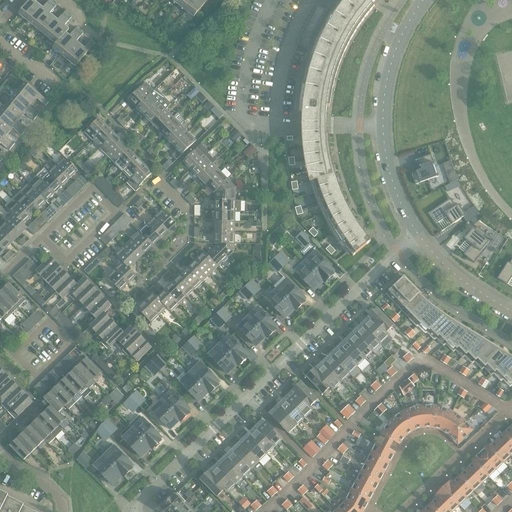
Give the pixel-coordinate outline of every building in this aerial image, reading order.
[(26,20),(39,5),(35,2),(36,0),(29,0),(18,14),(26,20)] [(34,27),(53,3),(49,0),(43,8),(39,5),(26,20),(34,27)] [(186,12),(195,0),(182,0),(178,6),(186,12)] [(193,18),(208,0),(195,0),(186,12),(193,18)] [(351,254),(353,257),(370,242),(367,237),(361,229),(355,221),(350,212),(346,203),(342,194),(338,185),(335,175),(333,166),(331,156),(329,146),(329,135),(326,135),(325,130),(325,128),(325,124),(326,118),(326,112),(326,107),(329,107),(332,93),(335,79),(339,66),(344,54),(350,41),(357,30),(365,18),(374,7),(372,5),(366,0),(345,0),(344,2),(334,15),(326,29),(319,43),(314,57),(309,72),(305,88),(303,102),(299,101),(299,104),(303,104),(302,116),(302,119),(301,122),(301,125),(301,128),(301,132),(302,133),(302,135),(302,137),(302,139),(302,141),(302,144),(302,147),(303,150),(303,153),(304,157),(304,161),(305,164),(305,166),(306,170),(307,173),(308,176),(309,180),(309,182),(309,183),(313,182),(316,192),(320,203),(325,213),(330,223),(335,233),(342,242),(348,251),(351,254)] [(41,33),(54,17),(50,14),(57,5),(53,3),(34,27),(41,33)] [(48,39),(68,15),(65,12),(58,20),(54,17),(41,33),(48,39)] [(66,33),(69,30),(64,26),(71,18),(68,15),(48,39),(56,45),(66,33)] [(60,55),(80,31),(76,28),(69,36),(66,33),(56,45),(53,49),(60,55)] [(68,61),(80,45),(76,42),(83,33),(80,31),(60,55),(68,61)] [(75,67),(95,43),(91,40),(84,48),(80,45),(68,61),(75,67)] [(49,103),(25,83),(18,91),(34,103),(37,99),(45,106),(49,103)] [(136,108),(150,94),(142,86),(128,100),(136,108)] [(30,107),(34,103),(18,91),(12,98),(36,118),(39,114),(30,107)] [(144,116),(158,103),(150,94),(136,108),(144,116)] [(36,118),(12,98),(6,106),(22,118),(25,114),(33,121),(36,118)] [(151,124),(165,110),(158,103),(144,116),(151,124)] [(18,122),(22,118),(6,106),(0,113),(24,133),(27,129),(18,122)] [(159,132),(173,118),(165,110),(151,124),(159,132)] [(24,133),(0,113),(0,125),(9,133),(13,129),(21,136),(24,133)] [(166,140),(180,126),(184,122),(177,114),(173,118),(159,132),(166,140)] [(93,141),(107,127),(99,119),(95,123),(88,130),(85,133),(93,141)] [(92,120),(85,127),(88,130),(95,123),(92,120)] [(6,137),(9,133),(0,125),(0,137),(12,147),(15,144),(6,137)] [(174,147),(188,133),(180,126),(166,140),(174,147)] [(100,148),(114,135),(107,127),(93,141),(100,148)] [(177,151),(171,156),(175,161),(181,155),(195,141),(188,133),(174,147),(177,151)] [(108,156),(122,142),(114,135),(100,148),(108,156)] [(12,147),(0,137),(0,144),(1,144),(9,151),(12,147)] [(115,164),(129,150),(122,142),(108,156),(115,164)] [(191,170),(208,154),(209,152),(201,144),(183,162),(191,170)] [(123,172),(137,158),(129,150),(115,164),(123,172)] [(198,178),(212,165),(216,162),(208,154),(191,170),(198,178)] [(418,160),(421,170),(416,172),(416,173),(412,174),(415,185),(439,177),(431,155),(418,160)] [(77,171),(69,163),(64,158),(56,165),(69,179),(77,171)] [(130,179),(144,166),(137,158),(123,172),(130,179)] [(451,162),(443,164),(450,184),(458,181),(458,180),(456,175),(453,167),(451,162)] [(69,179),(56,165),(48,173),(61,187),(69,179)] [(206,186),(220,173),(212,165),(198,178),(206,186)] [(138,187),(152,174),(144,166),(130,179),(126,183),(136,193),(140,189),(138,187)] [(61,187),(48,173),(44,168),(36,176),(38,178),(40,180),(53,194),(61,187)] [(213,193),(227,180),(226,179),(230,175),(225,170),(220,173),(206,186),(213,193)] [(53,194),(40,180),(38,178),(30,185),(33,188),(46,202),(53,194)] [(234,201),(234,188),(227,180),(213,193),(215,196),(215,201),(234,201)] [(33,188),(30,185),(28,183),(20,191),(24,196),(38,209),(46,202),(33,188)] [(38,209),(24,196),(20,191),(12,198),(17,203),(30,217),(38,209)] [(30,217),(17,203),(12,198),(4,207),(13,216),(13,215),(22,224),(30,217)] [(464,213),(458,205),(456,206),(450,199),(429,214),(436,224),(447,217),(452,225),(463,218),(467,224),(470,221),(474,218),(477,215),(478,214),(474,207),(464,213)] [(240,212),(241,201),(234,201),(215,201),(215,212),(234,212),(240,212)] [(174,224),(161,211),(161,210),(154,217),(167,231),(174,224)] [(234,223),(234,212),(215,212),(215,222),(234,223)] [(27,229),(22,224),(13,215),(13,216),(6,222),(19,236),(27,229)] [(470,221),(474,225),(481,220),(477,215),(474,218),(470,221)] [(167,231),(154,217),(146,225),(160,238),(167,231)] [(19,236),(6,222),(0,227),(0,232),(11,244),(19,236)] [(233,233),(234,223),(215,222),(214,233),(233,233)] [(160,238),(146,225),(139,232),(152,246),(160,238)] [(36,233),(29,227),(27,229),(34,236),(36,233)] [(487,248),(485,247),(489,242),(484,238),(486,235),(477,227),(474,230),(473,229),(464,239),(472,245),(464,255),(474,264),(487,248)] [(11,244),(0,232),(0,247),(4,251),(11,244)] [(152,246),(139,232),(131,240),(144,253),(152,246)] [(311,241),(302,232),(296,238),(305,247),(311,241)] [(233,245),(233,233),(214,233),(214,244),(218,244),(233,245)] [(144,253),(131,240),(123,247),(136,261),(144,253)] [(216,267),(233,251),(233,245),(218,244),(206,256),(216,267)] [(136,261),(123,247),(114,256),(122,263),(128,269),(136,261)] [(333,271),(316,253),(313,250),(303,259),(325,283),(326,282),(328,282),(332,278),(332,276),(333,275),(331,273),(333,271)] [(216,267),(206,256),(203,254),(196,261),(209,274),(216,267)] [(289,262),(280,254),(274,259),(283,268),(289,262)] [(43,279),(56,265),(49,258),(38,268),(35,271),(43,279)] [(283,268),(274,259),(269,265),(277,273),(283,268)] [(325,283),(303,259),(292,269),(295,272),(295,273),(300,277),(299,277),(308,286),(313,291),(323,281),(325,283)] [(511,278),(511,259),(509,264),(507,262),(497,279),(507,285),(511,278)] [(38,268),(35,265),(30,260),(26,264),(34,273),(35,271),(38,268)] [(209,274),(196,261),(188,269),(201,282),(209,274)] [(135,277),(128,269),(122,263),(114,271),(127,284),(135,277)] [(34,273),(26,264),(21,269),(29,277),(34,273)] [(49,286),(63,272),(56,265),(43,279),(49,286)] [(29,277),(21,269),(17,273),(25,281),(29,277)] [(201,282),(188,269),(179,277),(192,290),(201,282)] [(127,284),(114,271),(106,278),(119,292),(127,284)] [(56,293),(70,279),(63,272),(49,286),(56,293)] [(25,281),(17,273),(13,277),(21,285),(25,282),(25,281)] [(192,290),(179,277),(171,285),(185,298),(192,290)] [(393,303),(411,286),(404,278),(386,295),(393,303)] [(76,286),(70,279),(56,293),(62,299),(68,294),(76,286)] [(74,301),(90,286),(83,279),(76,286),(68,294),(74,301)] [(305,299),(287,280),(277,290),(296,310),(304,303),(303,301),(305,299)] [(260,290),(251,281),(246,287),(254,296),(260,290)] [(23,298),(9,284),(2,291),(19,308),(26,301),(23,298)] [(185,298),(171,285),(165,291),(178,305),(185,298)] [(81,308),(83,307),(97,293),(90,286),(74,301),(81,308)] [(401,311),(419,294),(411,286),(393,303),(401,311)] [(254,296),(246,287),(240,292),(248,301),(254,296)] [(296,310),(277,290),(266,300),(271,305),(279,314),(280,314),(284,319),(294,309),(296,311),(296,310)] [(19,308),(2,291),(0,292),(0,302),(12,315),(19,308)] [(178,305),(165,291),(157,299),(166,308),(165,309),(170,313),(178,305)] [(90,313),(103,300),(97,293),(83,307),(90,313)] [(166,308),(157,299),(153,294),(145,302),(158,316),(165,309),(166,308)] [(409,319),(426,302),(418,295),(419,294),(401,311),(409,319)] [(104,314),(111,308),(103,300),(90,313),(96,320),(103,313),(104,314)] [(12,315),(0,302),(0,316),(1,318),(5,321),(12,315)] [(158,316),(145,302),(137,310),(150,324),(158,316)] [(416,326),(435,309),(426,302),(409,319),(416,326)] [(273,323),(258,308),(248,318),(267,338),(276,330),(274,328),(276,326),(273,323)] [(231,318),(223,309),(217,315),(225,323),(231,318)] [(393,326),(377,309),(368,317),(388,337),(389,337),(386,334),(393,326)] [(425,333),(444,316),(435,309),(416,326),(417,327),(418,326),(425,333)] [(95,333),(109,320),(104,314),(103,313),(96,320),(89,327),(95,333)] [(225,323),(217,315),(211,320),(219,329),(225,323)] [(267,338),(248,318),(245,315),(235,325),(238,328),(242,333),(251,342),(255,346),(265,337),(267,339),(267,338)] [(434,340),(453,322),(444,316),(425,333),(425,334),(427,332),(434,340)] [(388,337),(368,317),(371,320),(364,327),(380,345),(388,337)] [(102,341),(117,328),(109,320),(95,333),(102,341)] [(443,346),(462,327),(453,322),(434,340),(436,338),(443,346)] [(380,345),(364,327),(356,335),(372,352),(380,345)] [(453,352),(472,333),(462,327),(443,346),(444,346),(446,344),(453,352)] [(123,335),(123,334),(117,328),(102,341),(101,343),(108,350),(115,343),(123,335)] [(121,350),(137,335),(130,328),(123,334),(123,335),(115,343),(121,350)] [(462,357),(481,339),(472,333),(453,352),(455,350),(462,357)] [(130,355),(144,342),(137,335),(121,350),(128,357),(130,355)] [(372,352),(356,335),(348,342),(365,360),(372,352)] [(247,354),(230,336),(219,346),(239,366),(247,358),(245,356),(247,354)] [(202,345),(194,337),(188,342),(196,351),(202,345)] [(472,363),(491,345),(481,339),(462,357),(463,358),(465,356),(472,363)] [(136,362),(150,349),(144,342),(130,355),(136,362)] [(196,351),(188,342),(182,348),(191,357),(196,351)] [(365,360),(348,342),(340,350),(357,367),(365,360)] [(239,366),(219,346),(216,343),(206,353),(209,356),(213,361),(222,370),(227,374),(237,364),(238,366),(239,366)] [(481,369),(500,351),(491,345),(472,363),(472,364),(474,362),(481,369)] [(357,367),(340,350),(332,358),(349,375),(357,367)] [(491,375),(510,357),(500,351),(481,369),(482,370),(484,368),(491,375)] [(165,365),(157,356),(151,362),(160,371),(165,365)] [(500,381),(511,369),(511,358),(510,357),(491,375),(491,376),(493,374),(500,381)] [(99,372),(86,358),(79,365),(92,379),(99,372)] [(106,365),(99,358),(95,362),(102,369),(106,365)] [(349,375),(332,358),(325,365),(341,382),(349,375)] [(218,382),(201,364),(198,361),(188,371),(191,374),(210,394),(211,393),(213,393),(217,390),(217,388),(218,386),(216,384),(218,382)] [(160,371),(151,362),(145,367),(154,376),(160,371)] [(92,379),(79,365),(71,373),(87,389),(95,382),(92,379)] [(112,372),(106,365),(102,369),(108,376),(112,372)] [(341,382),(325,365),(317,372),(314,369),(314,370),(334,390),(341,382)] [(510,387),(511,385),(511,369),(500,381),(501,381),(503,379),(510,387)] [(334,390),(314,370),(306,377),(323,395),(330,387),(333,390),(334,390)] [(87,389),(71,373),(64,380),(77,393),(78,393),(81,395),(87,389)] [(210,394),(191,374),(180,384),(185,388),(184,389),(193,398),(193,397),(198,402),(208,392),(210,394)] [(0,393),(12,382),(5,375),(0,379),(0,393)] [(77,393),(64,380),(58,386),(75,404),(81,397),(77,393)] [(399,387),(403,396),(414,387),(413,385),(408,380),(399,387)] [(0,397),(4,402),(18,389),(12,382),(0,393),(0,397)] [(317,400),(300,383),(292,391),(312,411),(312,410),(309,407),(317,400)] [(75,404),(58,386),(51,392),(64,406),(68,410),(75,404)] [(99,404),(107,412),(125,396),(117,387),(99,404)] [(11,409),(25,396),(18,389),(4,402),(1,406),(8,413),(11,409)] [(190,410),(172,392),(169,389),(159,399),(162,402),(181,422),(189,414),(188,412),(190,410)] [(312,411),(292,391),(295,394),(287,401),(304,419),(312,411)] [(64,406),(51,392),(44,399),(51,407),(51,406),(58,413),(64,406)] [(144,401),(136,392),(130,398),(139,407),(144,401)] [(17,416),(31,403),(25,396),(11,409),(8,413),(14,419),(17,416)] [(139,407),(130,398),(124,403),(133,412),(139,407)] [(304,419),(287,401),(279,409),(296,426),(304,419)] [(181,422),(162,402),(151,412),(156,416),(164,425),(165,425),(169,430),(179,420),(181,422)] [(347,420),(355,412),(349,405),(340,413),(347,420)] [(65,420),(58,413),(51,406),(51,407),(44,413),(58,427),(65,420)] [(423,428),(420,406),(417,407),(413,408),(410,409),(407,410),(404,411),(414,431),(415,430),(417,430),(419,429),(421,428),(423,428)] [(433,428),(436,406),(433,406),(430,406),(426,406),(423,406),(420,406),(423,428),(425,428),(427,428),(429,428),(431,428),(433,428)] [(442,432),(453,412),(450,411),(447,409),(443,408),(440,407),(436,406),(433,428),(435,429),(437,429),(438,430),(440,431),(442,432)] [(296,426),(279,409),(271,417),(288,434),(296,426)] [(414,431),(404,411),(401,413),(399,414),(396,416),(394,417),(392,419),(390,421),(406,437),(407,435),(409,434),(410,433),(412,432),(414,431)] [(450,437),(466,422),(463,420),(461,418),(458,416),(456,414),(453,412),(442,432),(444,432),(445,434),(447,435),(448,436),(450,437)] [(58,427),(44,413),(37,420),(55,438),(62,431),(58,427)] [(161,438),(143,420),(140,417),(130,426),(133,429),(152,450),(154,448),(156,449),(160,445),(159,443),(161,442),(159,440),(161,438)] [(55,438),(37,420),(30,426),(44,440),(48,445),(55,438)] [(117,430),(107,420),(102,426),(111,435),(117,430)] [(406,437),(390,421),(388,423),(386,426),(384,428),(382,431),(380,435),(399,445),(400,443),(401,442),(402,441),(403,439),(404,438),(406,437)] [(282,439),(266,422),(257,430),(274,447),(282,439)] [(467,436),(473,430),(466,422),(450,437),(458,446),(464,439),(465,440),(468,437),(467,436)] [(44,440),(30,426),(23,433),(37,447),(44,440)] [(111,435),(102,426),(101,426),(97,432),(105,441),(111,435)] [(511,428),(510,427),(503,434),(511,443),(511,428)] [(152,450),(133,429),(123,439),(127,444),(136,453),(140,458),(150,448),(152,450)] [(274,447),(257,430),(250,438),(266,455),(274,447)] [(37,447),(23,433),(17,440),(30,453),(37,447)] [(511,454),(511,443),(503,434),(496,441),(510,456),(511,454)] [(320,435),(317,438),(320,440),(325,445),(327,442),(322,437),(320,435)] [(266,455),(250,438),(242,445),(259,462),(266,455)] [(30,453),(17,440),(9,447),(23,460),(30,453)] [(510,456),(496,441),(489,447),(487,445),(487,446),(503,463),(510,456)] [(395,453),(376,443),(370,453),(390,463),(395,453)] [(132,466),(115,447),(115,448),(112,444),(101,454),(104,457),(124,477),(132,470),(130,468),(132,466)] [(259,462),(242,445),(234,453),(251,470),(259,462)] [(307,446),(303,449),(312,459),(316,455),(307,446)] [(503,463),(487,446),(479,453),(496,470),(503,463)] [(92,463),(83,453),(78,460),(86,469),(92,463)] [(251,470),(234,453),(226,460),(243,478),(251,470)] [(390,463),(370,453),(365,463),(385,473),(390,463)] [(496,470),(479,453),(472,460),(488,477),(496,470)] [(124,477),(104,457),(94,467),(98,472),(107,481),(112,485),(122,476),(123,478),(124,477)] [(342,457),(340,462),(347,465),(349,460),(342,457)] [(243,478),(226,460),(219,468),(235,485),(243,478)] [(488,477),(472,460),(471,461),(473,462),(466,469),(481,484),(488,477)] [(385,473),(365,463),(360,472),(380,483),(385,473)] [(235,485),(219,468),(211,475),(208,472),(228,492),(235,485)] [(481,484),(466,469),(459,476),(474,492),(481,484)] [(228,492),(208,472),(200,480),(217,497),(224,490),(227,493),(228,492)] [(380,483),(360,472),(355,482),(374,492),(380,483)] [(474,492),(459,476),(452,483),(450,481),(450,482),(466,499),(474,492)] [(374,492),(355,482),(350,491),(369,502),(374,492)] [(466,499),(450,482),(442,489),(459,506),(466,499)] [(452,511),(459,506),(442,489),(435,496),(450,511),(452,511)] [(190,491),(185,495),(188,499),(193,494),(190,491)] [(358,511),(363,511),(369,502),(350,491),(344,502),(358,511)] [(175,511),(186,502),(177,493),(160,509),(162,510),(162,511),(175,511)] [(450,511),(435,496),(436,498),(429,504),(436,511),(450,511)] [(303,498),(299,502),(303,506),(307,502),(303,498)] [(0,511),(21,511),(0,501),(0,511)] [(192,511),(194,510),(186,502),(175,511),(192,511)] [(358,511),(344,502),(336,510),(338,511),(358,511)]
